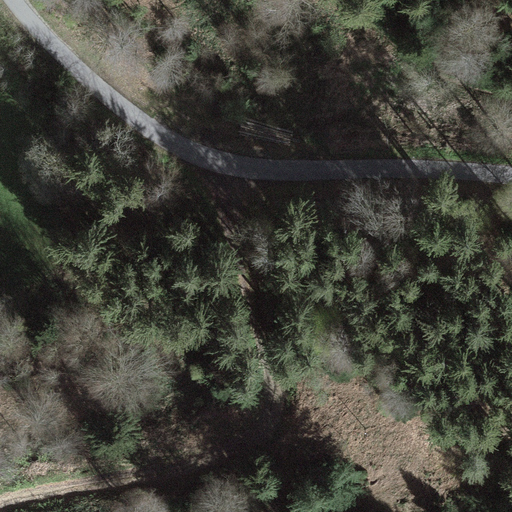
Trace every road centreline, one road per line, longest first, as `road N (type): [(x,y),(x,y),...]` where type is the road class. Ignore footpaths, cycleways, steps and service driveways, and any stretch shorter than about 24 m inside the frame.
road 1 (unclassified): [(13,0),(124,109),(217,161),(282,173),(406,168),(511,175)]
road 2 (track): [(0,501),(196,462),(238,448),(275,416),(279,398),(228,211),(225,163)]
road 3 (track): [(366,0),(417,54),(511,96)]
